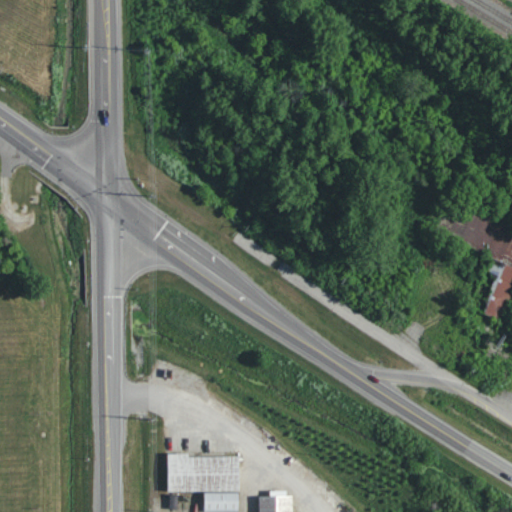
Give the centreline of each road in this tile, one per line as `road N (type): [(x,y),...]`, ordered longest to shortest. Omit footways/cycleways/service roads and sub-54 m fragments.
road 1 (secondary): [(213,273),(22,134)]
road 2 (secondary): [(511,473),(348,367)]
road 3 (secondary): [(109,362),(109,195)]
road 4 (secondary): [(108,511),(109,362)]
road 5 (tertiary): [(109,195),(105,50)]
